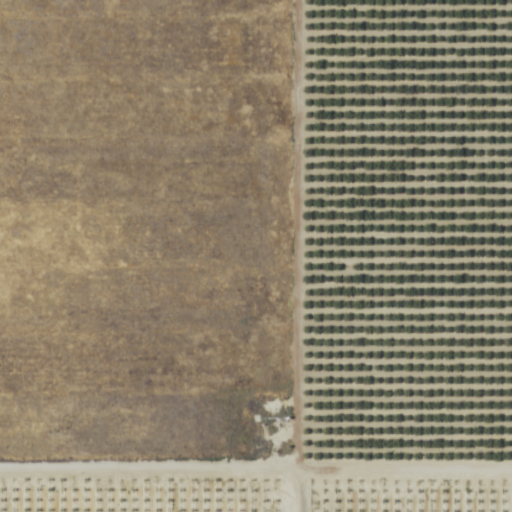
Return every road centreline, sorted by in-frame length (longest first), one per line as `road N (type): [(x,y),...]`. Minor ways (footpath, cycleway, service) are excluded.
road 1 (track): [(293,0),(290,511)]
road 2 (track): [(0,472),(511,472)]
